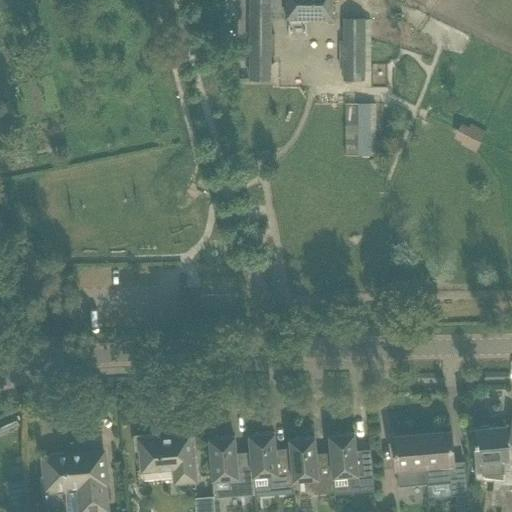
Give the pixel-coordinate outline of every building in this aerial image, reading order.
[(249,0),(250,79),(270,79),(269,0),(249,0)] [(331,0),(285,0),(286,19),(332,19),(331,0)] [(344,41),(340,40),(340,68),(344,68),(344,79),(364,79),(364,19),(344,19),(344,41)] [(375,153),(377,102),(347,102),(345,152),(375,153)] [(464,145),(476,151),(485,134),(472,128),(464,145)] [(0,436),(19,428),(15,419),(7,423),(0,425),(0,436)] [(511,511),(511,442),(506,442),(505,427),(474,430),(476,461),(474,461),(476,479),(493,481),(490,505),(502,506),(501,511),(511,511)] [(293,481),(290,454),(276,455),(274,432),(248,435),(250,457),(252,477),(267,475),(272,486),(293,485),(293,481)] [(453,476),(451,452),(450,432),(437,433),(437,434),(423,436),(427,483),(442,482),(442,477),(453,476)] [(328,435),(330,458),(332,477),(346,476),(352,488),(374,486),(371,454),(356,455),(354,433),(328,435)] [(188,436),(158,439),(157,434),(134,436),(135,450),(140,450),(142,470),(171,468),(173,485),(197,483),(195,465),(191,465),(188,436)] [(252,477),(250,457),(236,458),(234,436),(208,438),(212,481),(226,479),(233,490),(253,488),(252,477)] [(427,483),(423,436),(408,437),(408,436),(393,437),(396,467),(398,486),(427,484),(427,483)] [(332,477),(330,458),(317,459),(315,437),(289,439),(290,454),(293,481),(306,480),(313,494),(334,492),(332,477)] [(106,484),(105,472),(103,452),(43,457),(45,477),(42,478),(44,494),(66,492),(68,508),(69,510),(72,511),(74,511),(80,511),(107,510),(104,485),(106,484)] [(470,511),(468,492),(454,494),(456,511),(470,511)] [(195,498),(196,511),(214,511),(213,497),(195,498)]
